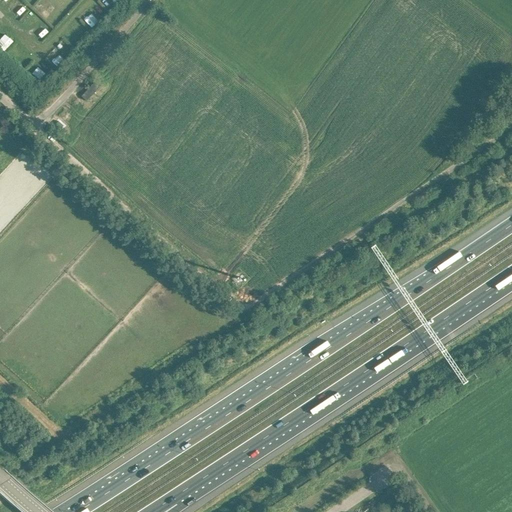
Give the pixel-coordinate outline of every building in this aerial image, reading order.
[(92,0),(91,4),(101,9),(105,0),(92,0)] [(32,18),(41,9),(37,5),(28,14),(32,18)] [(82,35),(90,26),(85,22),(77,31),(82,35)] [(3,34),(9,41),(15,36),(9,29),(3,34)] [(86,100),(103,83),(98,78),(82,96),(86,100)]
